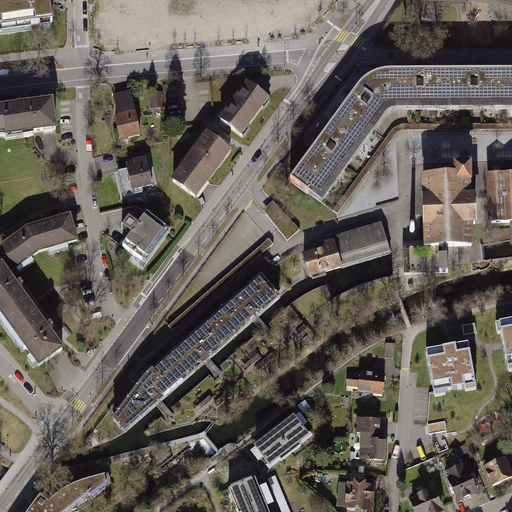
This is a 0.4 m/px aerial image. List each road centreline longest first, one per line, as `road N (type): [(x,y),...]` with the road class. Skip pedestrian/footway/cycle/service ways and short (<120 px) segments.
road 1 (tertiary): [(136,325),(335,56)]
road 2 (residential): [(136,325),(105,298),(95,252),(82,75)]
road 3 (residential): [(82,75),(335,56)]
road 4 (residential): [(391,511),(407,329)]
road 5 (tertiary): [(62,425),(136,325)]
